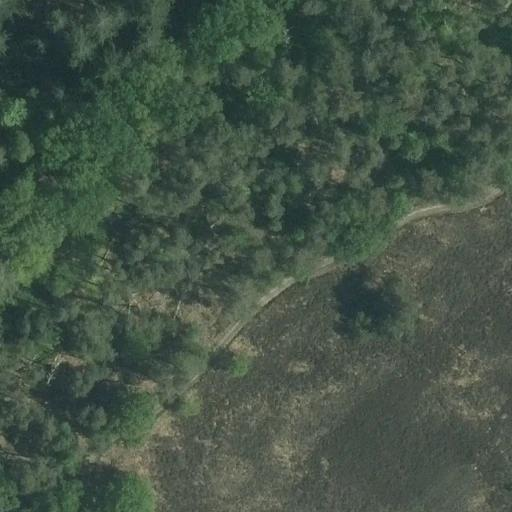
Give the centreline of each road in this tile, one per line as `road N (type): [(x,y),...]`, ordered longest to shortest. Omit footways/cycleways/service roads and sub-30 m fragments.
road 1 (track): [(511,177),(488,196),(414,215),(301,274),(251,313),(178,394),(58,488)]
road 2 (track): [(0,291),(269,0)]
